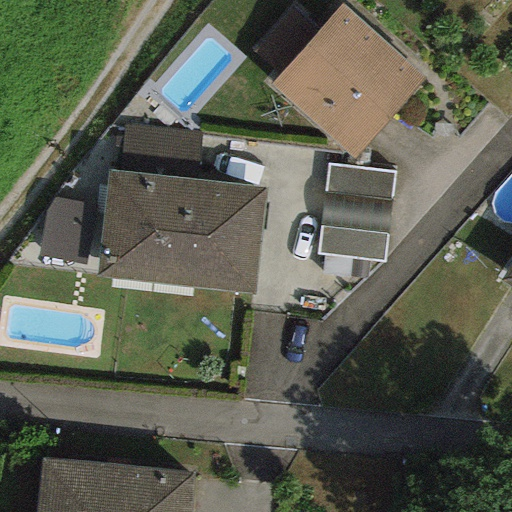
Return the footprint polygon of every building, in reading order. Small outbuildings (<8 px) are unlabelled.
[(424,79),(340,3),(310,36),(290,18),(257,55),(278,75),(268,85),(351,160),(424,79)] [(393,173),(327,165),(317,254),(383,262),(393,173)] [(264,188),(107,172),(96,277),(253,293),(264,188)] [(92,211),(45,203),(36,255),(83,264),(92,211)] [(511,254),(497,279),(511,288),(511,254)] [(185,511),(189,470),(40,459),(36,511),(185,511)]
